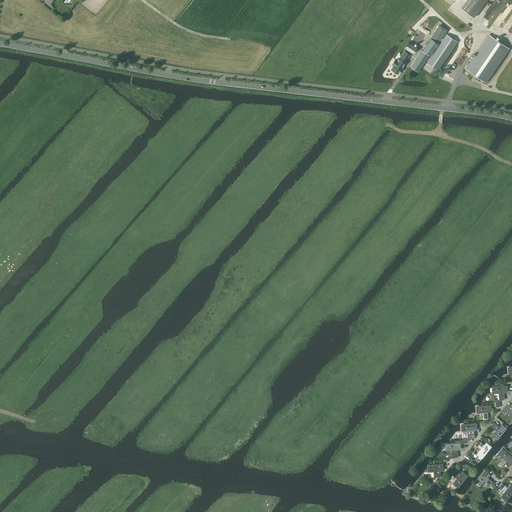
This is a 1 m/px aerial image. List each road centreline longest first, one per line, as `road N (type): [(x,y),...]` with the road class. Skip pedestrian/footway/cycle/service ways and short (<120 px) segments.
road 1 (unclassified): [(511,118),(187,78),(0,43)]
road 2 (track): [(435,12),(459,34),(446,76),(511,94)]
road 3 (track): [(420,0),(435,12),(419,26),(428,35),(387,101)]
